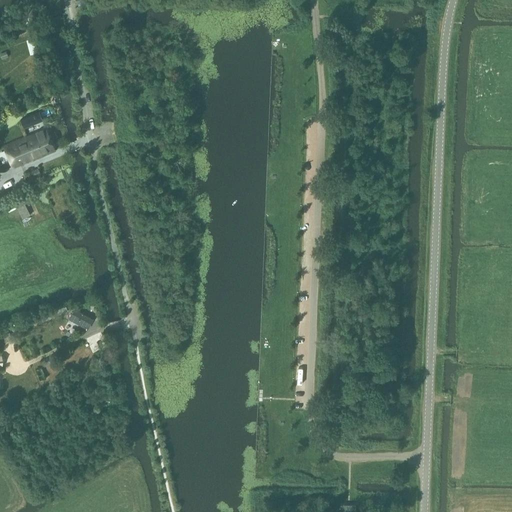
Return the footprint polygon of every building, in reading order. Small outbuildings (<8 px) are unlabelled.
[(45,129),(27,137),(35,158),(54,150),(45,129)] [(27,137),(3,146),(5,151),(1,152),(4,159),(8,157),(12,168),(35,158),(27,137)] [(90,301),(59,313),(63,322),(67,334),(98,323),(90,301)] [(24,321),(16,325),(21,335),(29,332),(24,321)] [(42,369),(36,372),(41,383),(47,381),(42,369)]
